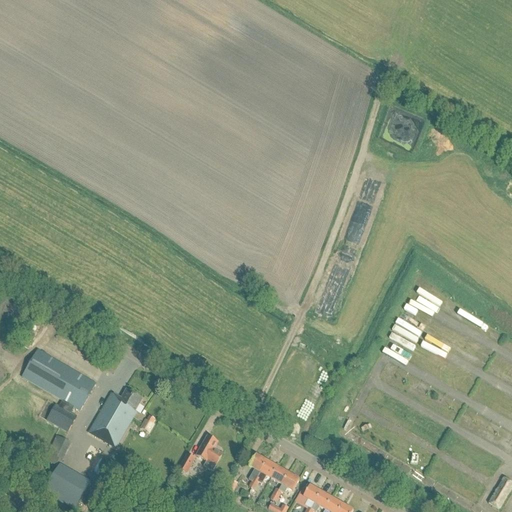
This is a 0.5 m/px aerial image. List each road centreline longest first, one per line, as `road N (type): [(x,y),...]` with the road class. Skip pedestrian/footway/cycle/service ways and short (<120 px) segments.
road 1 (tertiary): [(399,511),(0,281)]
road 2 (track): [(247,424),(302,313),(386,77)]
road 3 (unknown): [(511,428),(353,337),(379,292)]
road 4 (unknown): [(353,337),(336,366),(315,371),(278,442)]
